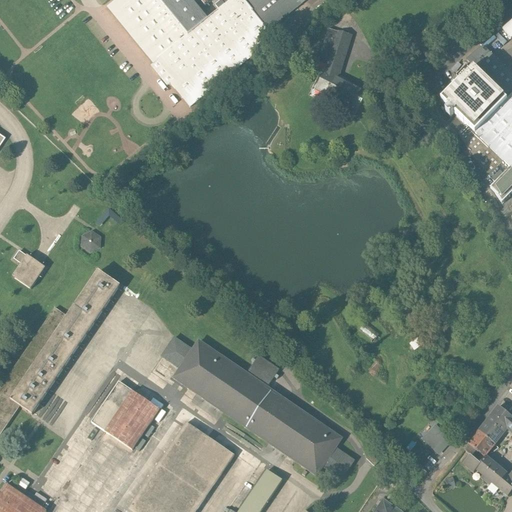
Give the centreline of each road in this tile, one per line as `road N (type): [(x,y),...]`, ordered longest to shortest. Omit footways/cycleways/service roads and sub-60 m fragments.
road 1 (unclassified): [(511,239),(433,118),(426,93),(511,11)]
road 2 (unclassified): [(436,511),(424,486),(511,378)]
